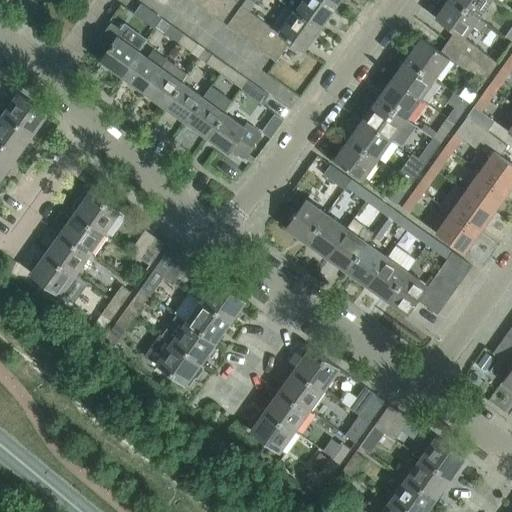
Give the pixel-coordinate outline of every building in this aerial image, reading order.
[(212,14),(221,0),(207,0),(202,7),(212,14)] [(222,22),(237,1),(235,0),(221,0),(212,14),(222,22)] [(319,28),(334,7),(325,0),(302,0),(295,11),(319,28)] [(487,23),(478,17),(454,0),(447,0),(435,17),(463,37),(471,26),(480,32),(487,23)] [(489,0),(454,0),(478,17),(489,0)] [(162,17),(141,2),(134,12),(154,27),(162,17)] [(237,32),(251,11),(242,4),(227,25),(237,32)] [(319,28),(295,11),(288,6),(273,27),(281,33),(291,40),(304,49),(319,28)] [(246,39),(261,18),(251,11),(237,32),(246,39)] [(256,46),(271,25),(261,18),(246,39),(256,46)] [(122,74),(139,50),(118,35),(122,30),(111,23),(97,42),(107,49),(100,59),(122,74)] [(184,33),(170,23),(164,31),(178,41),(184,33)] [(266,53),(281,33),(273,27),(271,25),(256,46),(266,53)] [(198,43),(184,33),(178,41),(192,51),(198,43)] [(276,60),(291,40),(281,33),(266,53),(276,60)] [(449,56),(438,48),(421,36),(407,57),(434,76),(449,56)] [(476,46),(469,55),(490,70),(497,61),(476,46)] [(143,90),(160,66),(166,58),(154,49),(148,57),(139,50),(122,74),(143,90)] [(510,70),(511,66),(511,50),(502,64),(510,70)] [(226,63),(212,53),(206,61),(220,72),(226,63)] [(490,70),(469,55),(462,66),(483,81),(490,70)] [(434,76),(407,57),(392,77),(420,96),(434,76)] [(164,105),(182,81),(187,73),(166,58),(160,66),(143,90),(164,105)] [(240,73),(226,63),(220,72),(234,81),(240,73)] [(496,90),(510,70),(502,64),(488,84),(496,90)] [(420,96),(392,77),(378,97),(405,117),(420,96)] [(269,94),(248,79),(241,89),(262,104),(269,94)] [(186,120),(203,96),(182,81),(164,105),(186,120)] [(481,111),(496,90),(488,84),(473,105),(466,115),(486,130),(493,120),(481,111)] [(32,134),(47,113),(18,92),(3,113),(32,134)] [(207,136),(224,111),(203,96),(186,120),(207,136)] [(461,96),(446,116),(454,121),(468,101),(461,96)] [(416,124),(405,117),(378,97),(363,118),(390,137),(401,145),(416,124)] [(244,126),(224,111),(207,136),(228,151),(231,147),(243,156),(248,148),(256,147),(255,139),(260,131),(247,122),(244,126)] [(0,142),(17,154),(32,134),(3,113),(0,116),(0,142)] [(486,130),(466,115),(444,145),(452,151),(467,131),(479,140),(486,130)] [(439,142),(454,121),(446,116),(432,137),(439,142)] [(390,137),(363,118),(349,138),(376,158),(390,137)] [(425,162),(439,142),(432,137),(418,157),(425,162)] [(376,158),(349,138),(334,158),(361,178),(376,158)] [(0,173),(2,175),(17,154),(0,142),(0,173)] [(455,169),(445,162),(452,151),(444,145),(430,165),(438,171),(448,178),(455,169)] [(511,184),(511,162),(506,158),(494,149),(479,169),(508,190),(511,184)] [(397,173),(403,177),(411,182),(425,162),(418,157),(414,154),(404,168),(402,166),(397,173)] [(350,178),(330,163),(323,173),(343,188),(345,186),(350,178)] [(423,192),(438,171),(430,165),(415,186),(423,192)] [(493,211),(508,190),(479,169),(464,190),(493,211)] [(396,202),(411,182),(403,177),(389,197),(396,202)] [(371,192),(350,178),(345,186),(365,200),(371,192)] [(409,211),(423,192),(415,186),(401,206),(409,211)] [(120,210),(90,189),(84,198),(79,196),(72,205),(76,210),(105,231),(120,210)] [(479,231),(493,211),(464,190),(450,210),(479,231)] [(391,207),(371,192),(365,200),(385,215),(391,207)] [(306,240),(326,212),(306,198),(296,211),(295,210),(288,220),(289,221),(286,226),(306,240)] [(412,221),(391,207),(385,215),(406,229),(412,221)] [(105,231),(76,210),(61,231),(90,252),(105,231)] [(464,252),(479,231),(450,210),(435,231),(464,252)] [(326,255),(347,227),(326,212),(306,240),(326,255)] [(431,235),(412,221),(406,229),(426,243),(431,235)] [(347,269),(367,241),(373,232),(364,225),(357,234),(347,227),(326,255),(347,269)] [(140,257),(155,235),(145,229),(134,245),(130,250),(140,257)] [(90,252),(61,231),(46,252),(75,273),(90,252)] [(153,259),(165,243),(155,235),(140,257),(150,263),(153,259)] [(453,251),(431,235),(426,243),(447,259),(453,251)] [(367,284),(387,256),(393,248),(390,246),(384,254),(367,241),(347,269),(367,284)] [(165,274),(180,253),(170,246),(158,263),(155,267),(165,274)] [(472,265),(456,253),(453,251),(447,259),(445,261),(465,275),(472,265)] [(75,273),(46,252),(31,272),(60,293),(75,273)] [(178,277),(190,260),(180,253),(165,274),(175,281),(178,277)] [(388,299),(408,270),(387,256),(367,284),(388,299)] [(465,275),(445,261),(438,271),(458,285),(465,275)] [(425,289),(432,280),(434,277),(431,275),(426,283),(408,270),(388,299),(408,313),(418,299),(425,289)] [(458,285),(438,271),(434,277),(432,280),(451,294),(458,285)] [(148,278),(141,288),(149,294),(151,295),(158,285),(148,278)] [(230,321),(245,300),(216,279),(201,300),(230,321)] [(451,294),(432,280),(425,289),(444,303),(451,294)] [(121,286),(112,299),(121,305),(130,292),(121,286)] [(141,288),(126,309),(135,315),(149,294),(141,288)] [(444,303),(425,289),(418,299),(438,313),(444,303)] [(111,319),(121,305),(112,299),(102,313),(111,319)] [(215,341),(230,321),(201,300),(186,320),(215,341)] [(124,330),(135,315),(126,309),(116,323),(124,330)] [(200,362),(215,341),(186,320),(171,341),(200,362)] [(200,362),(171,341),(159,333),(144,353),(186,383),(192,374),(195,376),(198,376),(203,369),(203,366),(199,363),(200,362)] [(511,336),(507,333),(500,343),(511,351),(511,336)] [(511,364),(511,351),(500,343),(493,352),(499,357),(511,366),(511,364)] [(339,367),(310,346),(295,367),(324,388),(339,367)] [(511,387),(511,364),(511,366),(499,357),(490,370),(503,379),(502,380),(511,387)] [(324,388),(295,367),(280,388),(309,408),(324,388)] [(359,413),(374,392),(365,385),(350,406),(359,413)] [(309,408),(280,388),(265,408),(295,429),(309,408)] [(355,441),(385,399),(374,392),(359,413),(345,434),(355,441)] [(370,452),(384,431),(399,410),(390,403),(375,424),(360,445),(370,452)] [(295,429),(265,408),(250,429),(280,450),(295,429)] [(398,433),(409,417),(399,410),(384,431),(394,438),(398,433)] [(463,459),(465,457),(435,436),(421,457),(450,477),(455,469),(460,471),(466,463),(463,459)] [(330,437),(322,449),(330,455),(339,443),(330,437)] [(339,443),(330,455),(340,461),(349,448),(340,441),(339,443)] [(355,452),(345,466),(353,471),(363,457),(355,452)] [(330,475),(340,461),(330,455),(320,468),(330,475)] [(435,498),(450,477),(421,457),(406,477),(435,498)] [(343,485),(353,471),(345,466),(335,480),(343,485)] [(410,511),(425,511),(435,498),(406,477),(391,498),(410,511)] [(410,511),(391,498),(381,511),(410,511)]
